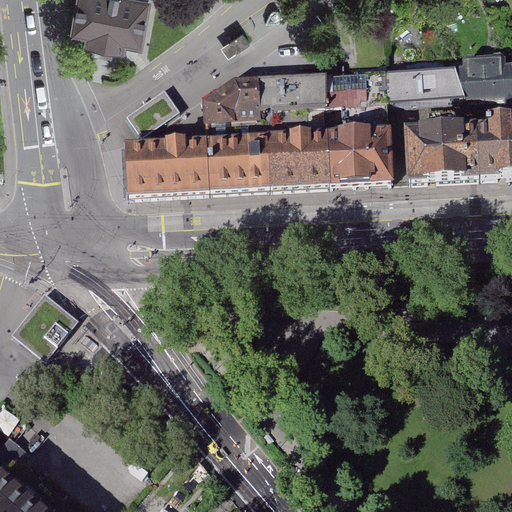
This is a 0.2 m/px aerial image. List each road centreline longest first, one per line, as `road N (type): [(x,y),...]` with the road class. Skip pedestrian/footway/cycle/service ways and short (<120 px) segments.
road 1 (primary): [(55,257),(511,235)]
road 2 (secondary): [(55,257),(274,511)]
road 3 (residential): [(49,148),(253,0)]
road 4 (primary): [(49,148),(31,0)]
